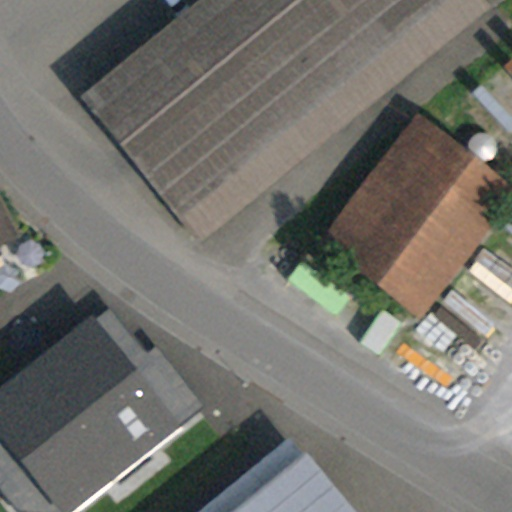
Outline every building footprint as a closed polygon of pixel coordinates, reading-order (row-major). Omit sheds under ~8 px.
[(511,0),(224,0),(93,111),(219,260),(511,12),(511,0)] [(511,186),(429,124),(337,245),(438,321),(511,223),(511,186)] [(0,259),(9,255),(0,239),(0,259)] [(327,260),(290,315),(434,412),(472,357),(327,260)] [(92,335),(0,405),(0,483),(9,496),(38,473),(66,509),(196,409),(157,357),(127,380),(92,335)] [(346,511),(305,462),(243,511),(346,511)]
